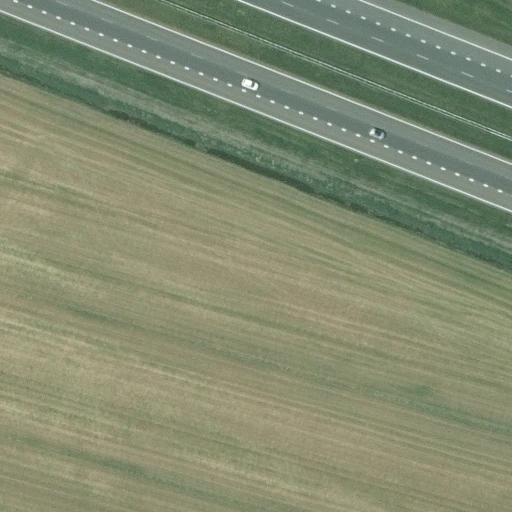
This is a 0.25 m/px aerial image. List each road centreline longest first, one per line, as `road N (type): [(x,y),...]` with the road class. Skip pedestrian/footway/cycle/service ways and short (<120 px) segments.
road 1 (motorway): [(51,0),(511,180)]
road 2 (motorway): [(511,95),(263,0)]
